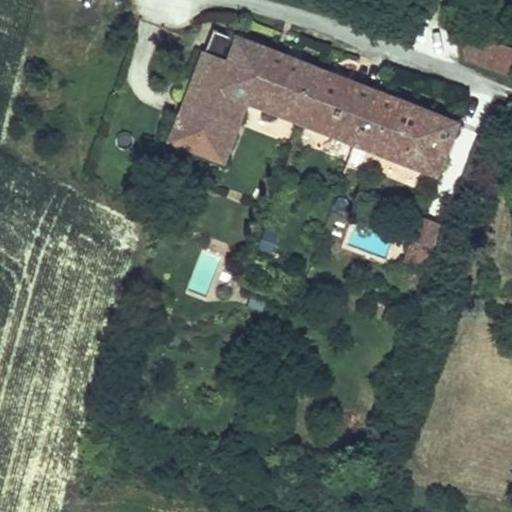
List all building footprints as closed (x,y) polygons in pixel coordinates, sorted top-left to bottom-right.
[(511,49),(472,35),(464,58),(511,74),(511,49)] [(245,106),(297,126),(315,77),(213,39),(195,88),(245,106)] [(451,128),(315,77),(297,126),(432,177),(451,128)] [(245,106),(195,88),(173,149),(221,168),(245,106)] [(412,244),(430,251),(439,228),(421,221),(412,244)] [(430,251),(412,244),(403,267),(421,274),(430,251)] [(248,306),(263,310),(267,294),(252,291),(248,306)]
